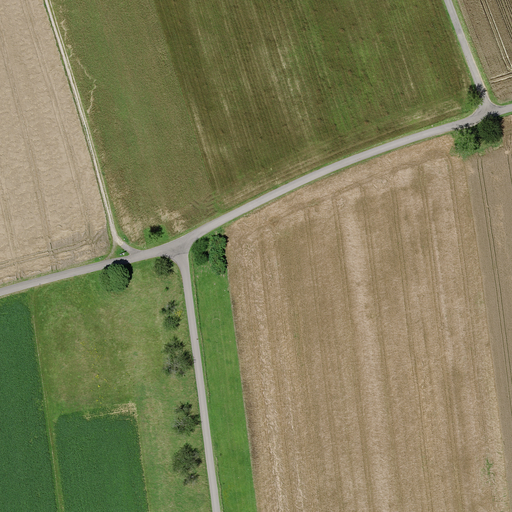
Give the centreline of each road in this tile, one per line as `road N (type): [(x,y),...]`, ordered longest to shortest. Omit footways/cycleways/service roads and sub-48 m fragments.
road 1 (unclassified): [(0,291),(152,252),(284,186),(511,106)]
road 2 (track): [(177,242),(217,511)]
road 3 (track): [(122,260),(47,0)]
